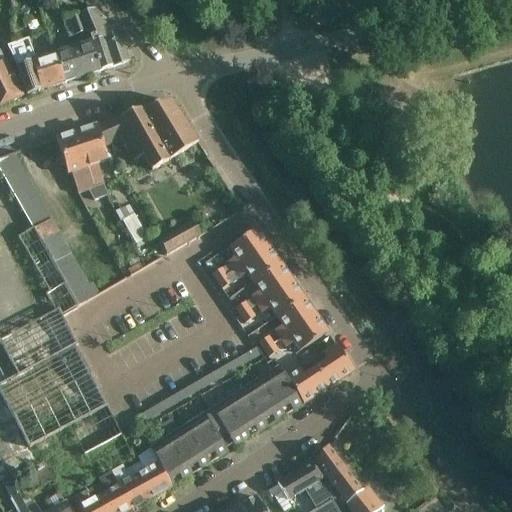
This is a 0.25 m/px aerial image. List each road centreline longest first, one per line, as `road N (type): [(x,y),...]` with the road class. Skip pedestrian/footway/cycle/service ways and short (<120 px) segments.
road 1 (residential): [(174,511),(375,384),(167,74)]
road 2 (unclassified): [(167,74),(511,3)]
road 3 (residential): [(0,133),(167,74)]
